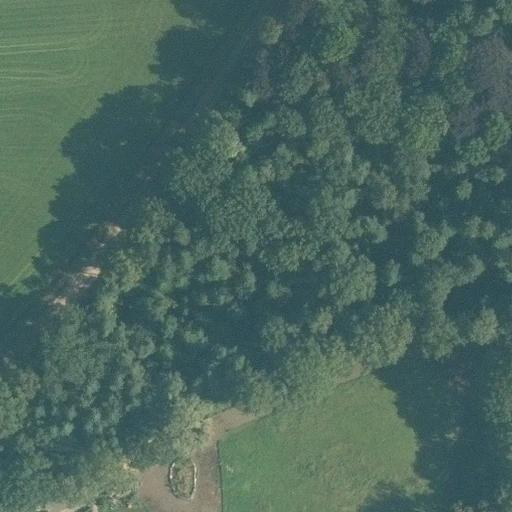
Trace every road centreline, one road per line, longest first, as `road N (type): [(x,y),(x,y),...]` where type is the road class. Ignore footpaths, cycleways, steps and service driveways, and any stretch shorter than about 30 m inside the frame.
road 1 (track): [(0,368),(86,276),(274,0)]
road 2 (track): [(511,105),(256,27)]
